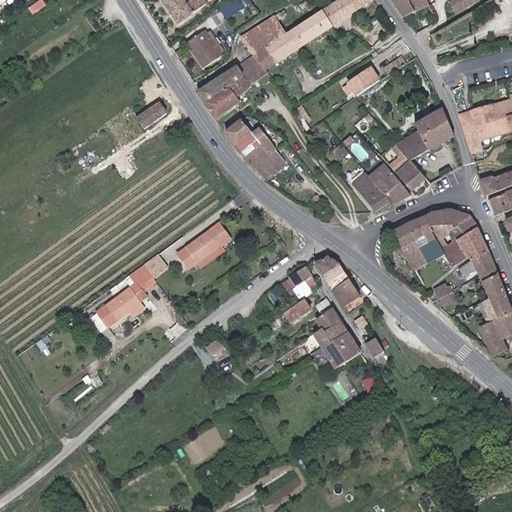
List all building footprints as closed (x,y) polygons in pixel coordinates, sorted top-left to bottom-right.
[(216,0),(197,0),(190,5),(185,0),(165,0),(182,24),(216,0)] [(244,7),(239,0),(235,0),(225,7),(232,16),(244,7)] [(343,0),(337,4),(326,11),(336,26),(375,0),(343,0)] [(399,0),(408,16),(420,10),(415,0),(399,0)] [(440,21),(429,0),(415,0),(420,10),(428,26),(440,21)] [(454,0),(452,2),(459,16),(484,0),(454,0)] [(326,11),(288,37),(276,19),(247,38),(259,56),(269,71),(336,26),(326,11)] [(211,31),(193,43),(210,68),(228,56),(211,31)] [(253,75),(210,103),(220,119),(243,104),(241,100),(263,85),(265,88),(275,81),(269,71),(259,56),(246,65),(253,75)] [(391,77),(409,64),(404,56),(386,69),(391,77)] [(203,93),(210,103),(253,75),(246,65),(203,93)] [(376,68),(353,84),(357,89),(361,95),(384,79),(376,68)] [(353,84),(346,89),(349,94),(357,89),(353,84)] [(511,101),(466,116),(477,152),(487,149),(485,141),(511,133),(511,101)] [(150,130),(172,115),(164,103),(142,118),(150,130)] [(437,150),(460,140),(450,110),(420,126),(423,132),(399,144),(400,146),(410,157),(414,161),(436,149),(437,150)] [(247,119),(232,132),(250,156),(272,182),(293,165),(266,131),(260,136),(247,119)] [(407,160),(410,157),(400,146),(397,149),(407,160)] [(414,190),(430,177),(414,161),(400,174),(414,190)] [(374,178),(395,203),(398,207),(415,194),(388,164),(374,178)] [(356,185),(381,213),(395,203),(374,178),(369,173),(356,185)] [(487,181),(492,196),(511,188),(511,175),(499,180),(498,177),(487,181)] [(511,193),(493,201),(499,216),(511,210),(511,193)] [(435,216),(422,221),(430,237),(433,243),(424,247),(432,263),(450,254),(448,251),(454,248),(449,237),(454,234),(459,245),(463,242),(455,211),(435,216)] [(477,217),(455,211),(463,242),(483,231),(477,217)] [(422,221),(399,232),(418,270),(432,263),(424,247),(421,241),(430,237),(422,221)] [(193,269),(202,263),(226,246),(236,239),(224,224),(182,254),(193,269)] [(463,242),(473,257),(477,261),(487,279),(490,282),(506,275),(483,231),(463,242)] [(448,251),(450,254),(458,266),(473,257),(463,242),(459,245),(454,248),(448,251)] [(226,246),(202,263),(205,267),(228,250),(226,246)] [(173,267),(164,254),(149,265),(158,278),(173,267)] [(324,265),(331,277),(347,267),(336,258),(324,265)] [(487,279),(477,261),(464,269),(475,287),(487,279)] [(147,291),(161,281),(158,278),(149,265),(135,275),(141,284),(102,312),(113,327),(147,303),(146,301),(152,296),(147,291)] [(331,277),(340,292),(356,281),(347,267),(331,277)] [(322,284),(312,268),(294,279),(300,288),(298,290),(305,301),(317,293),(314,288),(322,284)] [(511,340),(511,292),(506,275),(490,282),(498,300),(488,304),(497,323),(486,328),(499,358),(511,352),(511,346),(510,341),(511,340)] [(351,308),(367,297),(363,290),(356,281),(340,292),(351,308)] [(437,291),(442,301),(445,299),(450,310),(462,304),(453,285),(449,287),(448,286),(437,291)] [(309,304),(291,316),(297,325),(315,312),(309,304)] [(321,312),(327,320),(337,313),(331,305),(321,312)] [(327,320),(321,324),(327,333),(319,338),(329,353),(353,336),(337,313),(327,320)] [(364,328),(370,324),(366,318),(360,321),(364,328)] [(353,336),(329,353),(342,371),(366,354),(353,336)] [(371,345),(379,359),(390,352),(381,339),(371,345)] [(206,346),(210,355),(222,349),(218,340),(206,346)]
